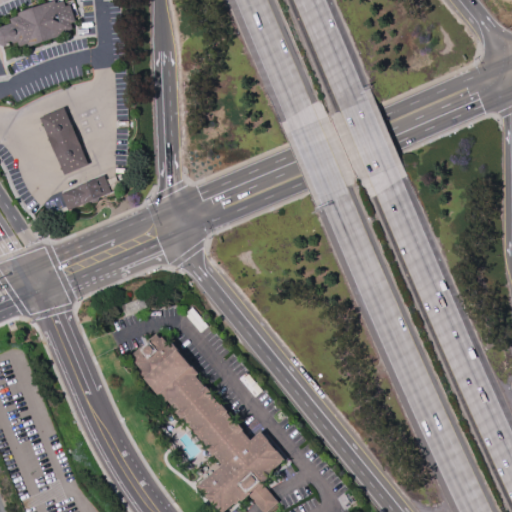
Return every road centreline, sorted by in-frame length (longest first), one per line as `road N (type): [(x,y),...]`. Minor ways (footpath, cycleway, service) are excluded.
road 1 (motorway): [(190,259),(399,511)]
road 2 (motorway): [(345,218),(481,511)]
road 3 (tertiary): [(0,243),(34,300),(90,431),(140,511)]
road 4 (motorway): [(511,449),(390,193)]
road 5 (secondary): [(511,57),(299,151)]
road 6 (tertiary): [(165,511),(132,462),(62,310)]
road 7 (secondary): [(182,236),(348,163)]
road 8 (motorway): [(163,52),(172,208)]
road 9 (secondary): [(299,151),(172,208)]
road 10 (secondary): [(389,145),(511,90)]
road 11 (motorway): [(247,0),(301,119)]
